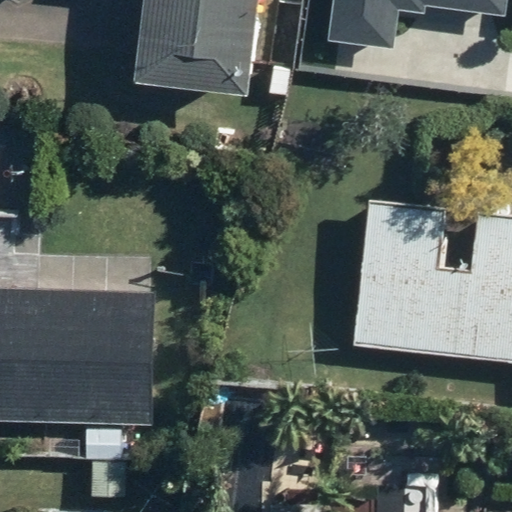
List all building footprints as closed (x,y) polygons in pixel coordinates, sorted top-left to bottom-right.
[(158,0),(150,66),(265,81),(275,0),(158,0)] [(333,0),(327,38),(395,48),(402,1),(504,16),(506,0),(333,0)] [(511,202),(381,188),(365,333),(511,350),(511,202)] [(161,282),(0,277),(0,412),(157,417),(161,282)] [(274,394),(228,391),(224,481),(270,483),(274,394)]
